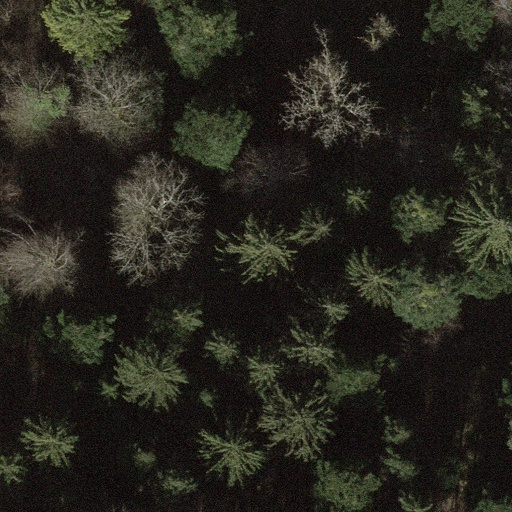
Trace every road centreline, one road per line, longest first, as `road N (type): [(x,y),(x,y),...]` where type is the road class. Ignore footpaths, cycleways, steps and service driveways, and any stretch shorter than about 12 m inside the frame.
road 1 (track): [(363,0),(316,123),(0,395)]
road 2 (track): [(0,222),(29,93)]
